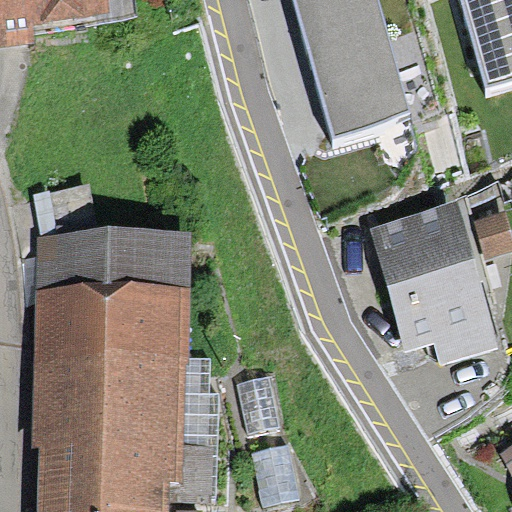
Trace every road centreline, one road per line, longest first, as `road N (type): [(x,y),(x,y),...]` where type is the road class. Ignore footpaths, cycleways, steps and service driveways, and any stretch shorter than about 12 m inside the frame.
road 1 (residential): [(448,511),(323,296),(227,0)]
road 2 (residential): [(7,511),(0,262)]
